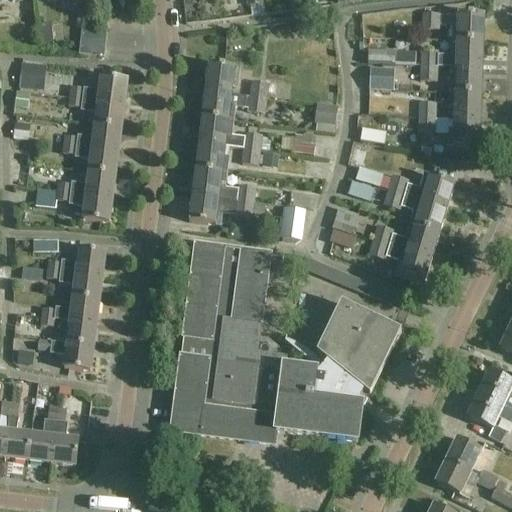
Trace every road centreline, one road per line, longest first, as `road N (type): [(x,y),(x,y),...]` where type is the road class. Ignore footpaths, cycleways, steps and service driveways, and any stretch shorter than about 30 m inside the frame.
road 1 (residential): [(114,511),(163,81),(160,0)]
road 2 (residential): [(369,511),(511,217)]
